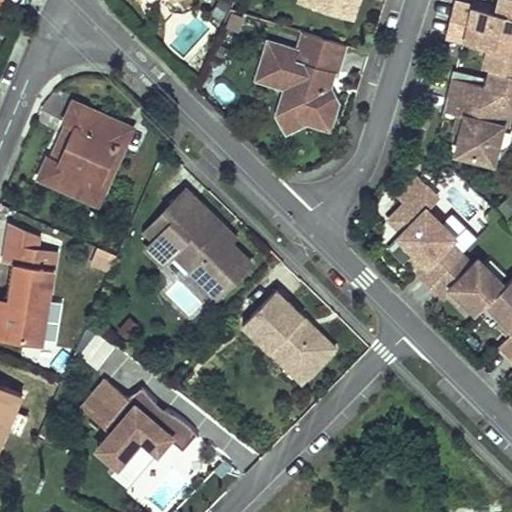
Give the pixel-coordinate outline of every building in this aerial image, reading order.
[(314,0),(312,7),(353,19),(359,0),(314,0)] [(511,0),(500,0),(498,12),(462,3),(458,20),(511,34),(511,0)] [(462,3),(456,1),(452,19),(458,20),(462,3)] [(458,20),(452,19),(447,36),(453,38),(458,20)] [(511,34),(458,20),(453,38),(489,47),(484,66),(491,68),(511,72),(511,34)] [(298,50),(269,41),(257,78),(286,87),(283,97),(298,102),(297,105),(305,121),(329,128),(337,104),(329,88),(322,86),(325,79),(328,79),(330,73),(334,74),(336,75),(345,44),(304,31),(298,50)] [(511,72),(491,68),(488,79),(487,85),(454,76),(450,94),(510,109),(511,109),(511,72)] [(488,79),(456,71),(454,76),(487,85),(488,79)] [(334,74),(330,73),(328,79),(325,79),(322,86),(329,88),(334,74)] [(510,109),(450,94),(445,110),(459,114),(465,115),(460,132),(455,152),(493,162),(502,125),(506,126),(510,109)] [(278,112),(287,130),(305,121),(297,105),(298,102),(283,97),(278,112)] [(92,201),(125,127),(73,103),(64,122),(67,123),(76,127),(60,163),(51,159),(49,158),(40,178),(92,201)] [(465,115),(459,114),(455,131),(460,132),(465,115)] [(51,159),(60,163),(76,127),(67,123),(51,159)] [(133,130),(125,127),(92,201),(99,205),(133,130)] [(407,201),(390,218),(403,231),(399,235),(417,253),(428,263),(423,268),(435,280),(462,253),(450,242),(456,236),(427,207),(423,203),(435,191),(419,175),(400,194),(407,201)] [(435,191),(423,203),(427,207),(439,195),(435,191)] [(217,234),(221,229),(180,195),(161,219),(172,227),(146,259),(163,273),(173,260),(222,300),(252,263),(229,245),(217,234)] [(217,234),(229,245),(234,239),(221,229),(217,234)] [(1,334),(42,341),(56,251),(8,243),(5,261),(12,263),(7,296),(1,334)] [(428,263),(417,253),(412,257),(423,268),(428,263)] [(473,264),(462,253),(435,280),(447,292),(452,287),(463,298),(478,313),(488,302),(506,284),(479,258),(473,264)] [(435,280),(423,268),(419,272),(431,284),(435,280)] [(511,277),(506,284),(488,302),(502,317),(511,326),(511,331),(511,333),(500,344),(511,356),(511,277)] [(447,292),(435,280),(431,284),(443,296),(447,292)] [(463,298),(452,287),(447,292),(459,303),(463,298)] [(305,316),(277,288),(244,322),(282,360),(290,353),(310,373),(336,346),(315,325),(311,329),(301,320),(305,316)] [(315,325),(305,316),(301,320),(311,329),(315,325)] [(511,331),(511,326),(502,317),(498,321),(511,333),(511,331)] [(96,333),(78,355),(97,370),(115,348),(96,333)] [(310,373),(290,353),(282,360),(302,381),(310,373)] [(107,378),(83,406),(112,431),(98,447),(119,465),(142,438),(159,452),(171,437),(184,448),(197,433),(191,426),(187,422),(180,417),(175,414),(171,412),(164,408),(161,411),(155,406),(157,402),(151,396),(149,394),(147,392),(143,386),(128,397),(107,378)] [(16,410),(22,394),(0,384),(0,445),(7,428),(16,410)] [(29,417),(16,410),(7,428),(22,435),(29,417)]
